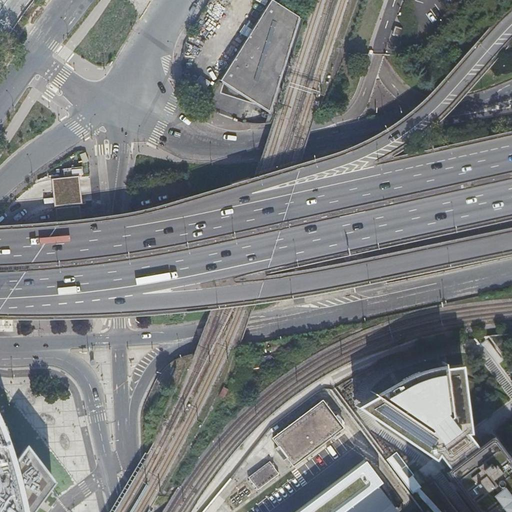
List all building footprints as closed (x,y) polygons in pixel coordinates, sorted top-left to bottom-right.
[(266,112),(296,18),(269,0),(217,80),(266,112)] [(447,467),(476,445),(465,432),(469,431),(460,364),(443,366),(443,362),(431,364),(416,368),(399,376),(377,389),(372,393),(388,404),(377,420),(433,458),(436,454),(447,467)] [(320,403),(312,408),(311,408),(310,408),(310,409),(310,410),(301,417),(301,416),(300,416),(299,416),(299,417),(299,418),(300,418),(290,425),(290,424),(289,424),(289,425),(288,425),(288,426),(289,426),(282,431),(283,431),(280,433),(279,433),(278,433),(277,433),(277,434),(278,434),(278,435),(273,438),(292,463),(297,460),(298,460),(298,461),(299,461),(299,460),(299,459),(299,458),(302,456),(308,452),(309,452),(310,452),(310,451),(310,450),(319,444),(320,444),(321,444),(321,443),(321,442),(330,435),(331,436),(332,436),(332,435),(332,434),(331,433),(339,428),(340,429),(341,429),(341,428),(341,427),(321,402),(321,401),(320,401),(319,401),(319,402),(320,403)] [(0,511),(22,511),(21,508),(20,501),(18,496),(17,490),(16,486),(14,479),(13,474),(11,468),(9,461),(6,451),(2,441),(0,435),(0,511)] [(511,511),(511,468),(488,436),(476,445),(447,467),(442,471),(472,511),(511,511)] [(34,511),(52,488),(23,451),(11,468),(13,474),(14,479),(16,486),(17,490),(18,496),(20,501),(21,508),(22,511),(34,511)] [(388,457),(386,459),(403,481),(407,478),(388,457)] [(364,459),(294,511),(345,511),(379,487),(383,484),(364,459)] [(271,465),(270,462),(249,478),(251,480),(250,481),(252,484),(253,484),(257,490),(278,474),(274,468),(272,464),(271,465)] [(403,481),(412,493),(414,491),(417,489),(408,478),(407,478),(403,481)] [(398,511),(379,487),(345,511),(398,511)] [(437,511),(417,489),(414,491),(420,497),(423,500),(433,511),(434,511),(437,511)]
